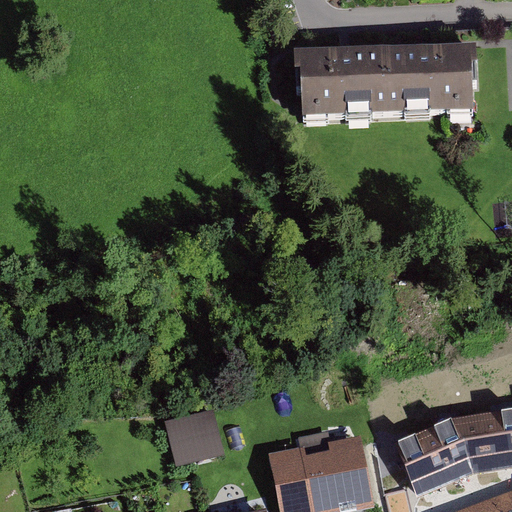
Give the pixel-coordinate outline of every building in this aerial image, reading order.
[(472,53),(385,57),(389,124),(475,120),(472,53)] [(302,128),(389,124),(385,57),(299,62),(302,128)] [(505,338),(469,346),(476,378),(511,371),(505,338)] [(216,410),(163,425),(176,470),(228,455),(216,410)] [(269,457),(279,511),(365,511),(376,510),(362,439),(269,457)] [(390,464),(400,507),(458,495),(448,452),(390,464)] [(511,511),(511,498),(475,511),(511,511)]
